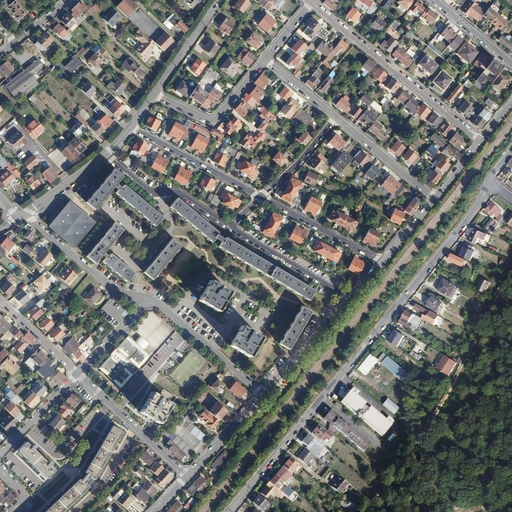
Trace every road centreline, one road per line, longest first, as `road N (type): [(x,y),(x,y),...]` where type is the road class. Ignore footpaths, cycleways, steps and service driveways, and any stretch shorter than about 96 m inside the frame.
road 1 (residential): [(227,511),(444,248),(489,180)]
road 2 (residential): [(312,2),(480,140)]
road 3 (residential): [(23,213),(109,285),(149,300)]
road 4 (residential): [(187,476),(78,373)]
road 5 (residential): [(129,126),(261,197)]
road 6 (residential): [(230,225),(182,193),(146,189),(104,155)]
road 7 (residential): [(149,300),(263,394)]
road 8 (residential): [(266,58),(216,119),(152,94)]
road 9 (residential): [(349,299),(230,225)]
road 10 (residential): [(261,197),(382,262)]
road 11 (residential): [(435,198),(335,117)]
road 12 (residential): [(349,299),(263,394)]
